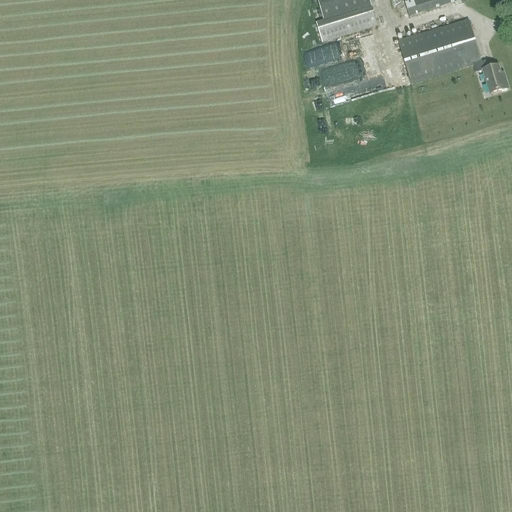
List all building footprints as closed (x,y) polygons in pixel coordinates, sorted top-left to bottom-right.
[(317,0),(324,21),(371,6),(369,0),(317,0)] [(463,1),(462,0),(403,0),(409,18),(463,1)] [(316,24),(322,44),(378,27),(372,7),(316,24)] [(411,85),(474,66),(476,74),(483,72),(490,95),(509,89),(506,81),(503,82),(498,66),(488,70),(486,62),(482,63),(469,21),(398,42),(411,85)] [(325,71),(313,71),(314,85),(325,85),(325,71)]
